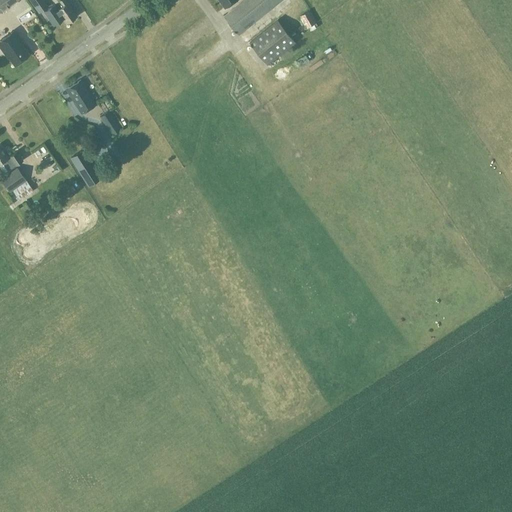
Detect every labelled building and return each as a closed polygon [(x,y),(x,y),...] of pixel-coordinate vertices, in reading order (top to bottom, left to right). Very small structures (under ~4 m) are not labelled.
[(0,0),(0,12),(17,0),(0,0)] [(43,0),(29,0),(39,13),(48,6),(43,0)] [(57,2),(61,8),(58,10),(67,23),(77,16),(68,3),(65,0),(60,0),(53,0),(55,3),(57,2)] [(244,0),(224,16),(239,35),(282,0),(244,0)] [(300,17),(307,28),(309,28),(311,31),(319,27),(317,24),(318,23),(310,11),(300,17)] [(278,20),(250,43),(267,65),(296,42),(278,20)] [(6,48),(3,50),(8,58),(9,57),(15,65),(28,55),(21,45),(23,44),(13,31),(0,40),(6,48)] [(81,114),(96,105),(81,80),(66,89),(81,114)] [(108,111),(100,117),(109,131),(117,125),(108,111)] [(117,125),(109,131),(112,136),(121,130),(117,125)] [(17,151),(7,157),(0,146),(0,163),(2,162),(6,169),(7,171),(23,160),(17,151)] [(70,158),(79,173),(90,166),(81,152),(70,158)] [(17,168),(1,180),(10,192),(26,180),(17,168)] [(26,180),(12,191),(20,201),(34,191),(26,180)]
